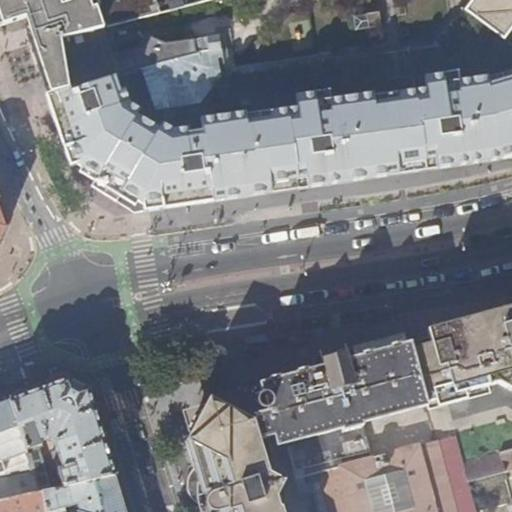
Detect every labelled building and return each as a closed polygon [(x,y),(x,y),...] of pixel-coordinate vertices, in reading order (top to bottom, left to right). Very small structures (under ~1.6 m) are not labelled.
[(0,0),(0,26),(26,18),(29,28),(25,29),(47,97),(69,90),(60,39),(160,13),(155,0),(0,0)] [(498,161),(511,156),(511,45),(505,40),(511,31),(511,0),(474,0),(466,11),(467,12),(438,49),(397,55),(224,80),(219,77),(211,70),(209,52),(221,50),(219,36),(166,43),(150,38),(135,70),(136,72),(69,94),(69,90),(47,97),(52,110),(71,167),(77,165),(97,178),(102,170),(126,184),(121,192),(142,205),(143,212),(208,203),(378,178),(414,173),(416,173),(465,166),(498,161)] [(181,0),(178,0),(169,3),(171,10),(184,7),(181,0)] [(353,16),(355,31),(381,28),(379,13),(353,16)] [(0,253),(10,232),(0,201),(0,253)] [(511,511),(511,317),(411,345),(336,365),(317,370),(212,398),(186,442),(198,481),(201,493),(206,492),(206,495),(203,500),(206,510),(210,511),(511,511)] [(312,352),(317,370),(336,365),(333,352),(407,331),(405,327),(312,352)] [(333,352),(336,365),(411,345),(407,331),(333,352)] [(228,350),(222,346),(206,348),(202,353),(203,360),(229,357),(228,350)] [(45,390),(13,402),(38,493),(53,490),(42,448),(45,447),(43,442),(48,440),(56,444),(57,451),(54,452),(57,460),(60,459),(63,468),(59,470),(64,488),(115,478),(89,393),(67,382),(45,390)] [(0,407),(0,500),(38,493),(13,402),(0,407)] [(53,490),(38,493),(0,500),(0,511),(63,511),(80,508),(80,511),(125,511),(121,498),(115,478),(64,488),(53,490)]
